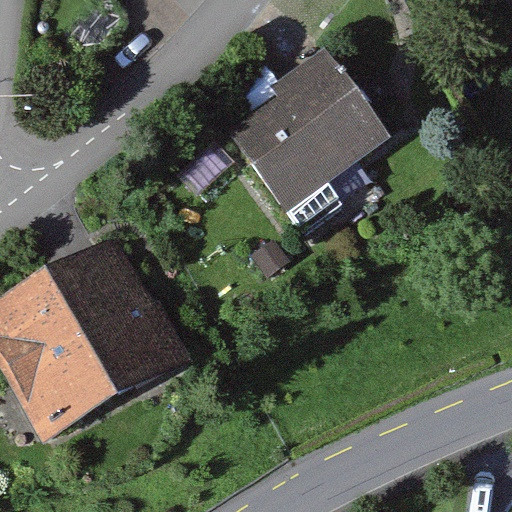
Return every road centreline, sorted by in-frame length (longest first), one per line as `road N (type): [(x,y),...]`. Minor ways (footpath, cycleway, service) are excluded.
road 1 (residential): [(0,217),(117,124),(245,0)]
road 2 (tertiary): [(289,511),(356,472),(511,411)]
